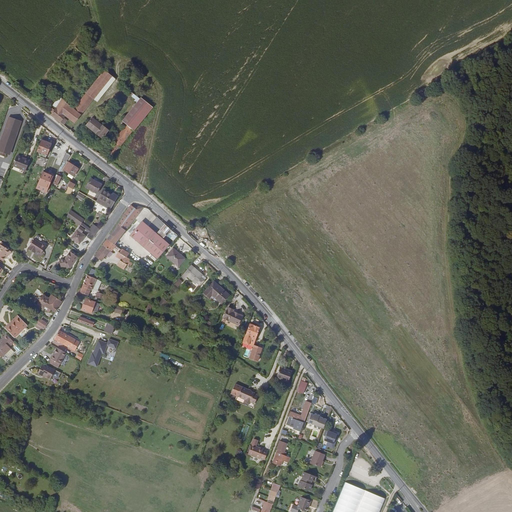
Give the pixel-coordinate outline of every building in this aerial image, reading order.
[(93,99),(111,76),(104,71),(87,93),(93,99)] [(60,122),(63,118),(65,116),(74,123),(93,99),(87,93),(84,97),(73,109),(70,106),(62,98),(62,99),(56,108),(51,115),(60,122)] [(53,105),(56,108),(62,99),(59,96),(53,105)] [(132,131),(150,108),(139,99),(121,122),(126,126),(132,131)] [(20,122),(8,118),(0,140),(0,153),(8,156),(20,122)] [(108,131),(92,118),(86,126),(101,139),(108,131)] [(105,159),(108,161),(132,131),(126,126),(113,143),(116,145),(105,159)] [(41,141),(33,160),(43,164),(51,146),(41,141)] [(66,154),(66,153),(59,150),(56,158),(62,161),(66,154)] [(29,162),(16,157),(12,168),(24,173),(29,162)] [(73,178),(78,170),(68,163),(63,171),(73,178)] [(51,178),(42,174),(35,190),(45,194),(50,183),(49,182),(51,178)] [(96,196),(100,187),(90,181),(85,190),(96,196)] [(102,191),(91,211),(97,214),(103,204),(104,204),(103,207),(108,210),(112,203),(113,204),(117,196),(114,194),(112,197),(110,196),(102,191)] [(81,201),(85,196),(79,192),(76,198),(81,201)] [(123,216),(128,220),(136,210),(130,205),(122,216),(123,217),(123,216)] [(136,210),(128,220),(128,221),(131,224),(132,223),(141,211),(139,210),(140,208),(130,205),(136,210)] [(77,219),(68,212),(65,219),(73,224),(76,221),(77,219)] [(107,239),(114,244),(115,245),(131,224),(128,221),(128,220),(123,216),(123,217),(118,224),(107,239)] [(129,233),(157,259),(158,257),(142,244),(153,231),(141,220),(129,233)] [(92,233),(76,221),(73,224),(79,228),(85,233),(90,236),(93,239),(97,233),(94,231),(92,233)] [(155,233),(163,240),(171,231),(163,223),(155,233)] [(85,233),(79,228),(71,240),(79,246),(84,238),(82,236),(85,233)] [(142,244),(158,257),(169,245),(163,240),(155,233),(153,231),(142,244)] [(110,251),(115,245),(114,244),(107,239),(94,256),(95,256),(101,260),(109,250),(110,251)] [(33,241),(27,251),(32,254),(33,252),(35,254),(39,256),(40,256),(42,252),(44,248),(45,248),(33,241)] [(10,253),(0,246),(0,261),(2,262),(7,256),(8,257),(10,253)] [(177,265),(183,259),(179,254),(173,248),(166,255),(177,265)] [(126,257),(128,253),(121,249),(120,249),(118,252),(123,255),(126,257)] [(70,265),(71,266),(77,258),(69,253),(63,260),(58,261),(59,268),(65,267),(65,269),(68,268),(70,265)] [(133,261),(126,257),(123,255),(120,259),(116,265),(124,269),(123,270),(131,274),(134,270),(129,267),(133,261)] [(202,275),(190,265),(183,272),(195,283),(196,282),(199,285),(203,280),(200,277),(202,275)] [(96,279),(87,275),(81,288),(79,287),(76,294),(83,296),(84,294),(87,295),(89,290),(91,290),(96,279)] [(101,281),(96,279),(91,290),(96,292),(101,281)] [(174,284),(177,288),(183,282),(180,279),(174,284)] [(228,295),(213,281),(203,292),(209,297),(211,294),(221,303),(228,295)] [(54,313),(61,303),(51,296),(48,300),(43,296),(41,299),(38,303),(35,308),(41,311),(42,309),(44,310),(46,312),(46,313),(47,313),(47,314),(48,314),(49,314),(49,313),(50,311),(54,313)] [(91,312),(95,302),(85,298),(81,309),(91,312)] [(162,307),(167,302),(163,298),(158,303),(162,307)] [(148,302),(144,312),(148,314),(152,304),(148,302)] [(121,315),(124,307),(116,305),(113,312),(121,315)] [(228,308),(223,318),(237,325),(241,316),(232,312),(232,310),(228,308)] [(11,325),(17,319),(16,318),(8,326),(10,327),(11,326),(11,325)] [(38,319),(34,325),(42,331),(48,322),(42,318),(40,321),(38,319)] [(79,318),(78,322),(92,327),(94,323),(79,318)] [(26,327),(17,319),(11,325),(11,326),(10,327),(8,326),(4,330),(13,339),(26,327)] [(111,334),(114,325),(108,323),(104,331),(111,334)] [(259,327),(249,323),(243,341),(253,344),(259,327)] [(73,339),(58,331),(54,339),(71,348),(76,351),(80,343),(74,339),(73,339)] [(8,349),(13,344),(5,336),(0,341),(2,343),(0,344),(0,358),(1,359),(9,350),(8,349)] [(87,363),(95,367),(99,356),(97,355),(98,352),(100,353),(102,354),(105,345),(114,349),(117,342),(108,339),(106,343),(97,340),(93,350),(95,351),(94,354),(92,353),(90,353),(87,363)] [(261,348),(253,345),(248,361),(252,363),(254,360),(257,361),(261,348)] [(66,352),(57,347),(50,358),(60,363),(66,352)] [(161,353),(159,358),(167,361),(169,356),(161,353)] [(55,370),(46,365),(44,367),(41,366),(37,374),(42,377),(43,375),(46,377),(50,379),(55,370)] [(285,371),(285,370),(280,368),(276,378),(280,379),(280,380),(288,383),(291,374),(285,371)] [(234,384),(230,393),(244,400),(244,402),(249,404),(249,403),(254,405),(258,397),(253,394),(254,393),(250,392),(246,391),(247,390),(234,384)] [(288,412),(287,415),(304,422),(308,410),(307,409),(303,408),(299,417),(288,412)] [(323,429),(326,420),(321,418),(319,417),(319,416),(315,414),(314,416),(311,414),(307,423),(314,425),(321,428),(323,429)] [(295,436),(298,437),(303,423),(296,420),(289,418),(287,424),(294,426),(295,423),(299,424),(295,436)] [(327,431),(327,432),(326,436),(324,441),(333,444),(336,435),(327,431)] [(252,445),(250,451),(248,454),(260,459),(260,458),(265,460),(268,451),(263,450),(264,449),(256,446),(258,441),(254,439),(252,445)] [(282,460),(288,462),(290,458),(284,456),(286,452),(284,451),(287,443),(279,441),(276,449),(278,450),(277,453),(276,453),(272,464),(280,467),(282,460)] [(323,454),(317,452),(315,451),(310,464),(320,468),(325,455),(323,454)] [(316,478),(316,477),(303,472),(301,477),(303,478),(301,481),(300,481),(298,487),(310,491),(310,489),(312,485),(310,485),(312,481),(314,482),(316,478)] [(273,483),(271,489),(277,492),(280,485),(273,483)] [(267,502),(272,503),(276,492),(271,491),(267,502)] [(308,504),(309,505),(311,501),(301,497),(297,507),(292,505),(290,511),(292,511),(297,511),(298,509),(305,511),(307,508),(308,504)] [(269,511),(271,507),(273,504),(272,503),(267,502),(260,499),(259,501),(265,503),(261,511),(269,511)]
